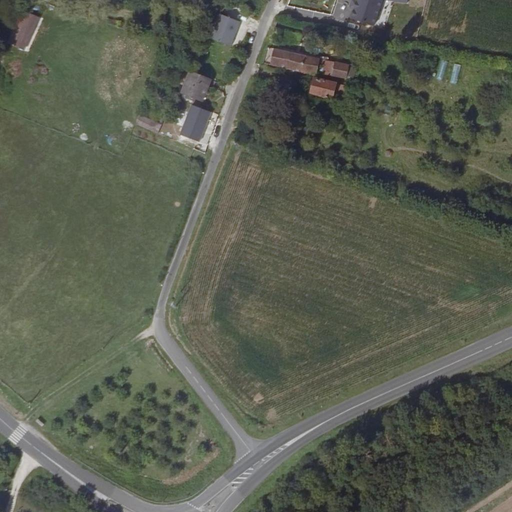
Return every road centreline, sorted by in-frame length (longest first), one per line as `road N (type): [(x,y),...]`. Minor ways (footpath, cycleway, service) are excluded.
road 1 (residential): [(269,0),(154,328),(259,463)]
road 2 (tertiary): [(511,335),(330,418),(259,463)]
road 3 (tertiary): [(151,511),(43,455)]
